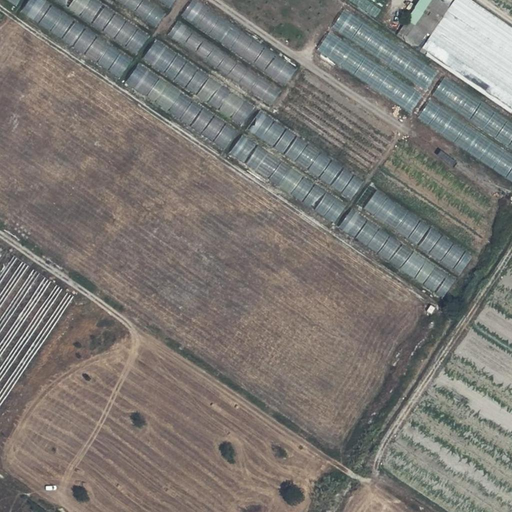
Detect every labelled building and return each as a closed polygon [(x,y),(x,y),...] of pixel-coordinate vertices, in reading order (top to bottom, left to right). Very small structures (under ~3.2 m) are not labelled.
[(131,58),(43,0),(31,0),(24,11),(120,75),(131,58)] [(148,35),(96,0),(60,0),(137,51),(148,35)] [(166,13),(146,0),(119,0),(157,26),(166,13)] [(196,0),(193,0),(185,13),(287,82),(297,68),(196,0)] [(381,9),(368,0),(353,0),(377,16),(381,9)] [(439,0),(423,0),(411,19),(429,32),(434,35),(452,8),(439,0)] [(434,35),(425,49),(511,106),(511,26),(472,0),(457,0),(452,8),(434,35)] [(438,72),(345,10),(334,26),(427,89),(438,72)] [(411,19),(401,33),(419,46),(429,32),(411,19)] [(179,21),(169,35),(272,104),(282,91),(179,21)] [(424,95),(331,32),(320,49),(412,111),(424,95)] [(255,107),(158,41),(146,58),(243,124),(255,107)] [(237,130),(140,64),(129,81),(226,148),(237,130)] [(511,123),(446,79),(435,95),(511,147),(511,123)] [(511,155),(431,100),(420,116),(511,179),(511,155)] [(364,180),(263,112),(251,129),(352,197),(364,180)] [(346,204),(245,135),(234,152),(335,220),(346,204)] [(471,253),(370,185),(359,202),(460,270),(471,253)] [(455,278),(354,209),(342,226),(443,294),(455,278)]
